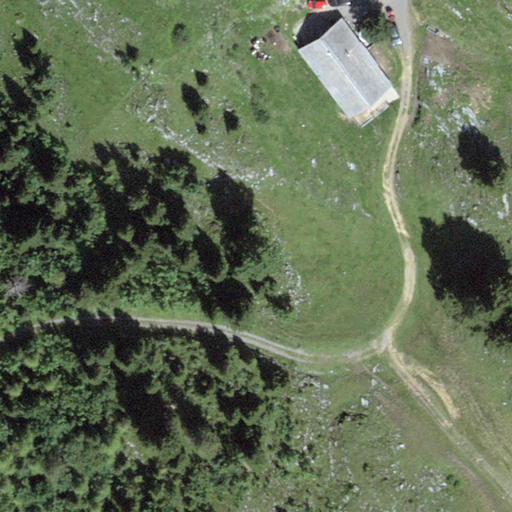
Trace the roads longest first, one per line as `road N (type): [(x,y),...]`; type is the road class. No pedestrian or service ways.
road 1 (track): [(387,346),(335,361),(211,327),(112,322),(26,332),(0,347)]
road 2 (track): [(387,346),(412,282),(386,178),(408,98),(399,0)]
